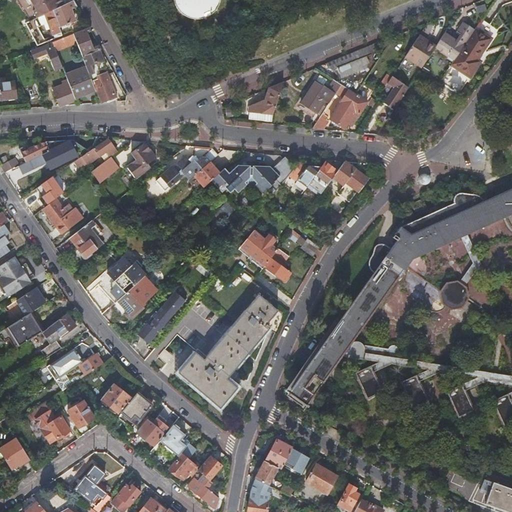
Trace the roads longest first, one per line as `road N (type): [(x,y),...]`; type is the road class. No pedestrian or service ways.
road 1 (residential): [(241,454),(113,342),(0,185)]
road 2 (residential): [(406,167),(349,231),(259,403)]
road 3 (residential): [(435,0),(200,103)]
road 4 (residential): [(0,505),(92,441),(106,440),(195,511)]
road 5 (residential): [(200,103),(228,134),(378,149),(406,167)]
road 6 (residential): [(443,511),(259,403)]
road 7 (residential): [(511,56),(439,150),(406,167)]
road 8 (residential): [(0,123),(151,120)]
road 9 (residential): [(86,0),(151,120)]
